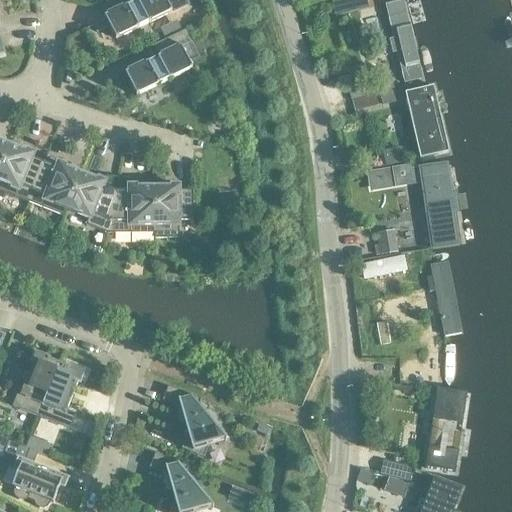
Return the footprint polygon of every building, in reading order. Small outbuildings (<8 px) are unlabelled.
[(136,0),(137,1),(104,17),(115,40),(182,8),(177,0),(136,0)] [(356,0),(333,0),(335,12),(358,10),(356,0)] [(397,53),(404,84),(422,79),(403,1),(385,5),(393,39),(389,40),(392,55),(397,53)] [(164,34),(182,28),(179,19),(161,25),(164,34)] [(157,58),(125,73),(136,97),(192,70),(189,63),(199,58),(186,30),(152,47),(157,58)] [(390,77),(374,82),(377,93),(393,89),(390,77)] [(364,82),(349,86),(351,97),(367,93),(364,82)] [(405,95),(420,160),(437,156),(423,91),(405,95)] [(0,170),(10,145),(0,141),(0,170)] [(0,192),(28,204),(44,164),(32,159),(33,154),(10,145),(0,170),(0,192)] [(64,218),(81,173),(58,164),(56,169),(44,164),(28,204),(64,218)] [(420,168),(432,252),(453,249),(447,208),(449,205),(446,187),(443,185),(440,165),(420,168)] [(409,166),(391,169),(394,185),(412,182),(409,166)] [(81,173),(64,218),(103,234),(107,234),(115,192),(103,187),(105,183),(81,173)] [(154,239),(153,187),(128,187),(128,192),(115,192),(107,234),(154,239)] [(153,187),(154,239),(179,239),(179,222),(193,222),(193,192),(179,192),(178,187),(153,187)] [(393,232),(378,234),(381,255),(396,252),(393,232)] [(403,257),(361,266),(364,279),(406,270),(403,257)] [(445,337),(461,334),(447,263),(431,267),(445,337)] [(11,406),(37,417),(59,364),(49,360),(50,358),(34,351),(29,364),(31,365),(21,390),(18,389),(11,406)] [(59,364),(37,417),(63,427),(70,409),(68,408),(77,384),(80,385),(85,372),(69,365),(68,368),(59,364)] [(200,400),(167,387),(162,401),(180,409),(187,435),(181,450),(204,458),(209,446),(226,442),(198,406),(200,400)] [(427,430),(423,462),(442,464),(452,394),(433,391),(429,422),(426,422),(425,430),(427,430)] [(259,422),(255,431),(267,437),(271,428),(259,422)] [(25,449),(26,448),(0,437),(0,451),(17,458),(33,465),(37,454),(25,449)] [(25,449),(37,454),(48,458),(52,447),(30,438),(26,448),(25,449)] [(174,502),(170,511),(198,511),(213,509),(185,473),(187,467),(154,454),(149,468),(167,476),(174,502)] [(68,479),(33,465),(17,458),(13,469),(18,471),(11,487),(14,488),(13,489),(13,491),(13,493),(13,495),(14,497),(15,498),(16,500),(18,500),(20,501),(23,501),(24,501),(25,500),(26,500),(27,499),(33,501),(34,503),(35,505),(38,508),(40,509),(46,509),(48,508),(50,507),(53,504),(59,488),(64,490),(68,479)] [(383,461),(379,476),(407,483),(411,468),(383,461)] [(360,470),(356,481),(368,485),(372,474),(360,470)] [(431,474),(417,511),(437,511),(450,480),(431,474)] [(387,478),(383,488),(403,496),(407,486),(387,478)] [(239,491),(237,500),(252,505),(255,496),(239,491)]
